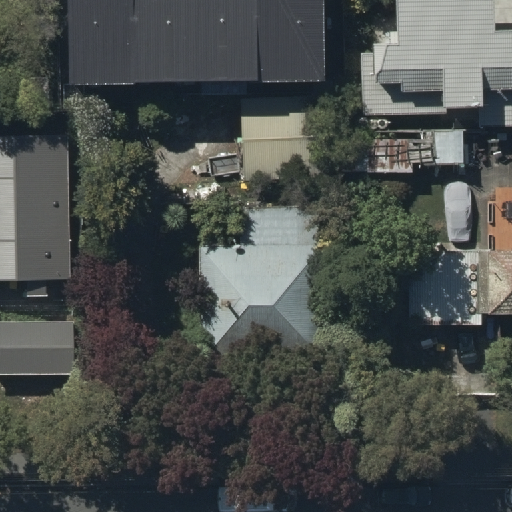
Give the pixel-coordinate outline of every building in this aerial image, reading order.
[(68,0),(70,84),(326,81),(324,0),(68,0)] [(496,0),(395,0),(396,43),(370,44),(371,54),(361,54),(362,113),(478,110),(478,126),(511,124),(511,26),(497,27),(496,0)] [(305,102),(244,102),(244,184),(305,184),(305,102)] [(0,287),(21,288),(21,303),(42,303),(43,288),(64,289),(68,144),(0,141),(0,287)] [(202,253),(201,368),(327,367),(326,207),(244,208),(244,253),(202,253)] [(511,257),(491,257),(490,318),(511,318),(511,257)] [(483,329),(481,258),(436,258),(435,260),(434,260),(433,261),(432,261),(431,261),(430,261),(429,262),(428,262),(427,262),(426,263),(425,264),(424,264),(423,265),(422,266),(421,267),(420,267),(420,268),(419,268),(418,269),(418,270),(417,271),(416,272),(416,273),(415,274),(414,275),(414,276),(414,277),(413,278),(413,279),(413,280),(412,280),(414,331),(483,329)] [(60,325),(0,324),(0,380),(60,380),(60,325)]
